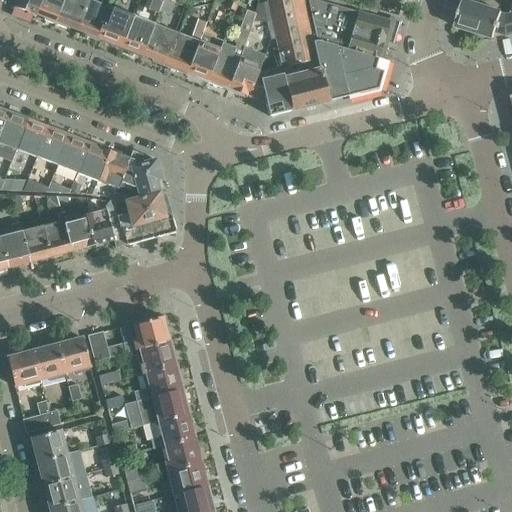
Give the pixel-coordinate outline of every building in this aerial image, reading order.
[(16,0),(14,8),(18,10),(18,11),(32,17),(33,15),(34,16),(40,0),(16,0)] [(40,0),(34,16),(44,19),(43,21),(52,25),(52,23),(54,23),(63,0),(40,0)] [(87,0),(85,0),(63,0),(54,23),(56,24),(56,26),(65,30),(66,28),(75,31),(87,0)] [(87,0),(75,31),(84,35),(84,37),(92,40),(93,38),(95,39),(108,8),(87,0)] [(172,3),(164,0),(161,0),(157,12),(168,16),(172,3)] [(225,0),(223,7),(234,11),(238,0),(237,0),(225,0)] [(318,58),(313,41),(302,0),(265,0),(282,67),(278,68),(289,112),(328,102),(327,100),(318,58)] [(334,47),(345,50),(382,61),(394,21),(387,19),(387,21),(314,0),(307,0),(316,41),(334,47)] [(501,13),(462,0),(461,0),(453,26),(492,40),(495,32),(501,15),(501,13)] [(266,20),(262,3),(256,5),(254,14),(252,21),(266,20)] [(505,16),(501,15),(495,32),(506,36),(511,33),(511,7),(510,14),(505,16)] [(120,48),(132,18),(111,10),(100,40),(102,41),(103,44),(108,46),(111,45),(120,48)] [(219,49),(207,81),(206,83),(227,91),(228,90),(240,58),(249,34),(252,21),(254,14),(246,11),(235,42),(237,43),(235,49),(221,43),(219,49)] [(140,56),(152,26),(132,18),(120,48),(122,49),(123,52),(128,54),(131,53),(140,56)] [(186,73),(198,43),(201,34),(206,23),(197,19),(190,40),(177,35),(165,65),(168,66),(169,69),(174,71),(177,70),(186,73)] [(158,63),(161,64),(173,34),(152,26),(140,56),(150,60),(151,62),(156,64),(158,63)] [(198,43),(186,73),(195,77),(195,79),(204,82),(205,81),(207,81),(219,49),(221,43),(221,42),(201,34),(198,43)] [(316,41),(313,41),(318,58),(327,100),(345,95),(335,54),(334,47),(316,41)] [(334,47),(335,54),(345,95),(345,97),(373,90),(372,89),(376,75),(380,76),(385,62),(382,61),(345,50),(334,47)] [(237,93),(236,94),(244,98),(245,96),(248,97),(259,73),(261,66),(240,58),(228,90),(237,93)] [(278,68),(259,73),(248,97),(265,104),(268,117),(289,112),(278,68)] [(0,122),(0,153),(10,158),(13,150),(25,121),(24,120),(23,118),(17,115),(15,117),(4,113),(0,122)] [(25,121),(13,150),(33,158),(45,129),(36,125),(36,123),(30,120),(28,122),(25,121)] [(45,129),(33,158),(54,166),(65,136),(64,134),(58,131),(56,133),(45,129)] [(65,136),(54,166),(75,174),(86,144),(78,141),(77,139),(72,137),(70,138),(65,136)] [(86,144),(75,174),(95,182),(107,152),(106,152),(105,149),(99,147),(97,148),(86,144)] [(107,152),(95,182),(116,190),(118,185),(127,160),(118,156),(117,154),(112,152),(110,153),(107,152)] [(127,160),(118,185),(134,189),(136,188),(139,198),(157,194),(155,189),(160,188),(157,179),(159,179),(154,164),(151,160),(130,152),(127,160)] [(47,187),(46,187),(25,179),(24,182),(20,192),(45,193),(47,187)] [(68,193),(80,194),(82,183),(74,180),(70,191),(68,193)] [(24,182),(2,181),(0,185),(0,190),(20,192),(24,182)] [(49,183),(47,187),(45,193),(68,193),(70,191),(49,183)] [(113,205),(125,202),(126,202),(124,194),(114,194),(104,207),(113,205)] [(157,194),(139,198),(126,202),(125,202),(129,215),(116,218),(119,230),(163,217),(160,207),(166,205),(163,195),(157,196),(157,194)] [(18,196),(10,196),(16,214),(23,212),(18,196)] [(48,210),(59,208),(56,198),(45,197),(48,210)] [(65,198),(56,198),(59,208),(60,212),(64,211),(63,206),(67,206),(65,198)] [(113,205),(104,207),(105,210),(107,219),(116,217),(113,205)] [(105,210),(83,215),(91,247),(93,246),(95,248),(103,246),(103,243),(112,241),(111,232),(107,219),(105,210)] [(83,215),(62,221),(71,252),(80,250),(82,252),(89,250),(90,247),(91,247),(83,215)] [(169,215),(163,217),(119,230),(111,232),(112,241),(114,248),(174,233),(169,215)] [(62,221),(41,226),(49,258),(50,257),(53,259),(60,257),(61,254),(71,252),(62,221)] [(0,229),(0,241),(7,269),(8,268),(10,270),(17,268),(18,266),(28,263),(20,232),(18,225),(0,229)] [(41,226),(20,232),(28,263),(37,261),(39,263),(47,261),(47,259),(49,258),(41,226)] [(124,354),(134,351),(168,341),(165,329),(166,327),(164,322),(163,320),(161,317),(128,326),(132,342),(122,344),(122,343),(105,348),(102,333),(87,337),(94,362),(108,358),(124,354)] [(55,345),(63,375),(88,368),(81,339),(55,345)] [(134,351),(140,374),(175,365),(172,354),(172,352),(171,346),(169,345),(168,341),(134,351)] [(55,345),(30,352),(37,381),(63,375),(55,345)] [(37,381),(30,352),(5,359),(13,388),(37,381)] [(147,398),(181,389),(178,378),(179,376),(177,371),(176,369),(175,365),(140,374),(144,389),(133,392),(136,402),(147,399),(147,398)] [(98,377),(100,386),(117,382),(115,373),(98,377)] [(80,399),(77,384),(67,387),(71,401),(80,399)] [(142,425),(153,422),(153,423),(187,414),(184,402),(185,400),(183,394),(182,393),(181,389),(147,398),(147,399),(136,402),(142,425)] [(104,401),(106,410),(124,406),(122,397),(104,401)] [(22,420),(25,434),(50,427),(47,414),(43,401),(34,404),(37,416),(22,420)] [(47,414),(50,427),(59,425),(55,412),(47,414)] [(151,449),(159,447),(193,439),(190,427),(191,424),(190,419),(188,418),(187,414),(153,423),(153,422),(142,425),(146,440),(148,439),(151,449)] [(111,426),(113,435),(130,430),(128,421),(111,426)] [(35,463),(65,455),(59,432),(29,440),(30,442),(27,443),(31,456),(33,456),(35,463)] [(109,443),(107,436),(94,439),(96,447),(109,443)] [(156,474),(165,471),(200,463),(197,451),(197,448),(196,443),(194,442),(193,439),(159,447),(163,462),(154,465),(156,474)] [(117,450),(119,458),(136,454),(134,446),(117,450)] [(39,479),(41,486),(72,478),(65,455),(35,463),(36,466),(34,466),(37,480),(39,479)] [(416,455),(384,463),(389,483),(421,474),(416,455)] [(113,458),(101,462),(103,470),(115,466),(113,458)] [(165,471),(172,496),(206,487),(203,476),(204,472),(202,466),(200,465),(200,463),(165,471)] [(115,466),(103,470),(105,478),(117,475),(115,466)] [(124,474),(126,483),(143,478),(141,470),(124,474)] [(45,510),(78,501),(72,478),(41,486),(43,493),(41,494),(45,510)] [(143,478),(126,483),(128,493),(146,489),(143,478)] [(172,496),(176,511),(210,511),(212,511),(209,499),(210,496),(208,491),(206,490),(206,487),(172,496)] [(80,511),(78,501),(45,510),(45,511),(80,511)]
